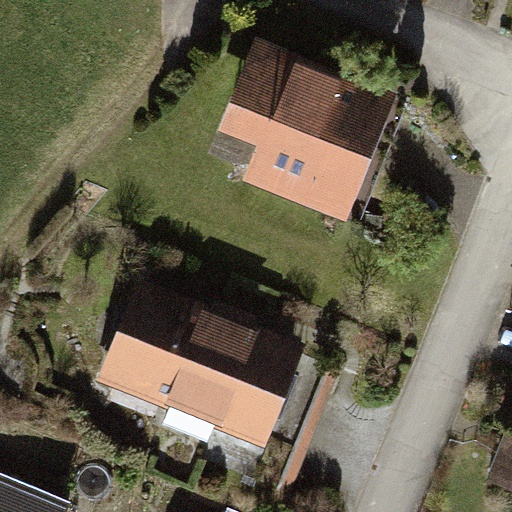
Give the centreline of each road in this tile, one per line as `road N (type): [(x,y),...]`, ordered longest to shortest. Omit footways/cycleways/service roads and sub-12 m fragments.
road 1 (residential): [(385,511),(511,195)]
road 2 (track): [(178,0),(174,44),(160,75),(0,238)]
road 3 (residential): [(511,103),(471,58),(348,0)]
